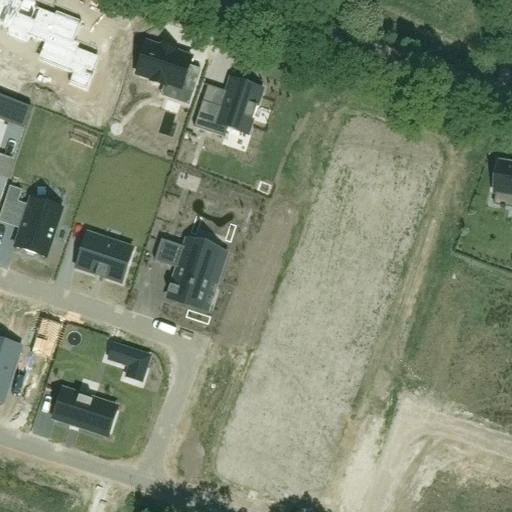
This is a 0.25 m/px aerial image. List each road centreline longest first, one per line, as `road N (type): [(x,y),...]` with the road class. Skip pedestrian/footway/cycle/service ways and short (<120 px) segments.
road 1 (residential): [(0,280),(193,343),(145,483)]
road 2 (tertiary): [(218,0),(511,107)]
road 3 (residential): [(374,511),(410,413),(511,447)]
road 4 (residential): [(0,435),(145,483)]
